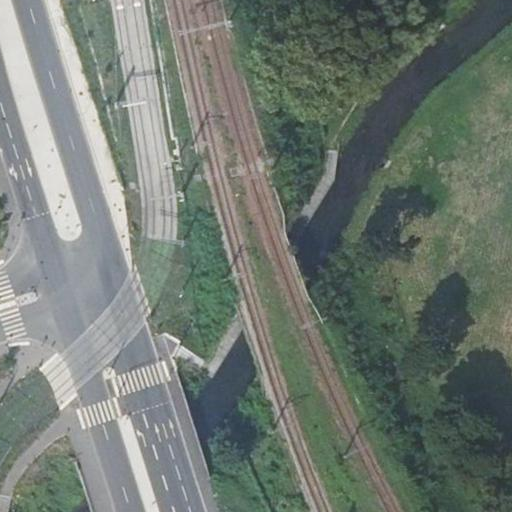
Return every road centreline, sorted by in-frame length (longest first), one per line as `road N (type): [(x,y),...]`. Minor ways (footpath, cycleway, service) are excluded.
road 1 (secondary): [(116,265),(34,0)]
road 2 (secondary): [(195,511),(116,265)]
road 3 (secondary): [(63,286),(133,511)]
road 4 (secondary): [(0,71),(63,286)]
